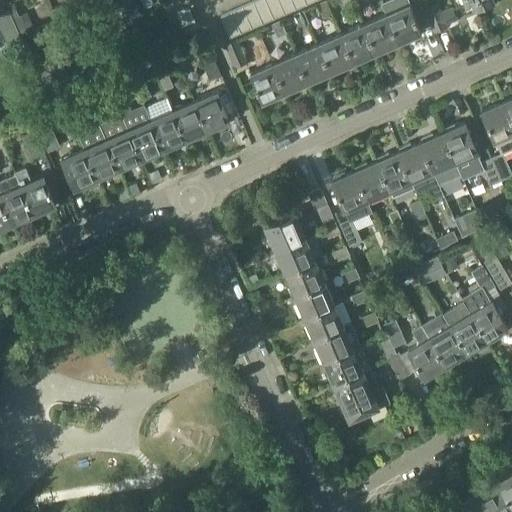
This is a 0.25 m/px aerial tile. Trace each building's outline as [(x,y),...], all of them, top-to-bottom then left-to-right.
[(141,0),(145,8),(154,4),(152,0),(141,0)] [(266,0),(254,0),(254,1),(263,22),(274,18),(266,0)] [(279,0),(266,0),(274,18),(285,13),(279,0)] [(292,0),(279,0),(285,13),(296,8),(292,0)] [(292,0),(296,8),(307,4),(304,0),(292,0)] [(465,0),(466,3),(471,1),(476,11),(494,3),(492,0),(465,0)] [(254,1),(243,5),(252,27),(263,22),(254,1)] [(323,16),(331,13),(326,1),(317,4),(323,16)] [(64,3),(49,9),(53,21),(69,14),(64,3)] [(386,13),(398,41),(421,31),(409,4),(386,13)] [(441,12),(438,4),(425,10),(434,31),(447,26),(446,23),(457,18),(452,7),(441,12)] [(243,5),(232,10),(241,32),(252,27),(243,5)] [(19,15),(16,8),(10,10),(20,34),(34,28),(27,11),(19,15)] [(20,34),(10,10),(0,14),(0,25),(7,40),(8,39),(13,50),(24,45),(20,34)] [(241,32),(232,10),(221,15),(230,37),(230,36),(241,32)] [(300,26),(308,22),(303,10),(295,14),(300,26)] [(375,51),(398,41),(386,13),(363,23),(375,51)] [(278,36),(286,32),(281,20),(272,24),(278,36)] [(353,61),(375,51),(363,23),(341,33),(353,61)] [(67,35),(73,50),(89,43),(83,29),(67,35)] [(330,71),(353,61),(341,33),(318,43),(330,71)] [(113,48),(109,38),(94,45),(98,55),(113,48)] [(235,66),(246,61),(236,39),(225,44),(235,66)] [(308,81),(330,71),(318,43),(296,52),(308,81)] [(285,91),(308,81),(296,52),(273,62),(285,91)] [(75,60),(79,71),(88,67),(83,56),(75,60)] [(262,101),(285,91),(273,62),(250,72),(262,101)] [(45,84),(56,80),(49,64),(38,68),(45,84)] [(164,89),(173,85),(168,72),(158,76),(164,89)] [(141,99),(151,95),(146,81),(135,85),(141,99)] [(194,99),(207,129),(229,119),(216,89),(194,99)] [(151,117),(164,148),(186,138),(173,108),(172,108),(167,97),(146,106),(151,117)] [(186,138),(207,129),(194,99),(173,108),(186,138)] [(502,153),(491,158),(501,180),(511,174),(503,153),(511,148),(511,118),(504,100),(482,110),(495,140),(496,139),(502,153)] [(120,108),(122,113),(128,127),(141,158),(164,148),(151,117),(146,106),(144,103),(131,109),(129,104),(120,108)] [(122,113),(101,122),(107,136),(120,167),(121,166),(141,158),(128,127),(122,113)] [(48,150),(59,145),(46,114),(34,119),(48,150)] [(460,172),(481,163),(476,152),(478,151),(465,121),(442,131),(455,161),(460,172)] [(84,147),(85,146),(98,177),(120,167),(107,136),(101,122),(78,133),(84,147)] [(32,157),(43,152),(34,130),(22,135),(32,157)] [(433,171),(434,170),(455,161),(442,131),(419,141),(433,171)] [(433,171),(419,141),(398,150),(411,180),(412,180),(417,192),(430,187),(435,198),(444,194),(434,170),(433,171)] [(61,157),(74,187),(98,177),(85,146),(84,147),(61,157)] [(389,190),(411,180),(398,150),(376,160),(389,190)] [(490,184),(501,180),(491,158),(480,162),(490,184)] [(367,200),(389,190),(376,160),(354,170),(367,200)] [(31,178),(26,166),(15,171),(20,183),(34,213),(55,204),(42,174),(31,178)] [(345,210),(367,200),(354,170),(332,180),(345,210)] [(34,213),(20,183),(15,171),(15,173),(0,179),(0,195),(12,223),(34,213)] [(0,227),(12,223),(0,195),(0,227)] [(410,202),(416,217),(426,213),(420,198),(410,202)] [(316,207),(325,229),(337,224),(327,202),(316,207)] [(404,222),(398,208),(388,212),(394,226),(404,222)] [(476,208),(454,217),(462,235),(483,225),(476,208)] [(276,250),(306,237),(296,212),(266,225),(276,250)] [(349,246),(350,246),(361,241),(351,219),(340,224),(349,246)] [(325,229),(324,229),(327,238),(340,232),(337,224),(325,229)] [(458,239),(453,229),(436,237),(441,247),(458,239)] [(286,272),(316,258),(306,237),(276,250),(286,272)] [(338,260),(350,255),(346,245),(334,251),(338,260)] [(443,265),(437,254),(421,262),(427,273),(443,265)] [(501,288),(511,282),(495,254),(484,260),(501,288)] [(447,271),(457,265),(451,256),(441,262),(447,271)] [(295,293),(325,280),(316,258),(286,272),(295,293)] [(487,339),(508,327),(490,298),(486,291),(495,285),(483,264),(471,270),(480,286),(462,297),(464,300),(487,339)] [(347,281),(359,276),(356,267),(343,272),(347,281)] [(305,315),(335,302),(325,280),(295,293),(305,315)] [(356,303),(369,298),(365,289),(352,294),(356,303)] [(464,300),(443,312),(467,351),(487,339),(464,300)] [(314,337),(344,324),(335,302),(305,315),(314,337)] [(366,326),(379,320),(375,311),(362,316),(366,326)] [(446,363),(467,351),(443,312),(422,325),(429,335),(446,363)] [(394,345),(405,340),(396,318),(384,323),(390,337),(394,345)] [(344,324),(314,337),(324,359),(354,346),(361,343),(351,321),(344,324)] [(422,325),(422,323),(412,329),(419,340),(408,347),(425,376),(446,363),(429,335),(422,325)] [(397,352),(394,345),(390,337),(382,340),(389,356),(397,352)] [(324,359),(333,381),(364,369),(371,365),(361,343),(354,346),(324,359)] [(401,377),(411,371),(399,350),(397,352),(389,356),(401,377)] [(343,404),(350,419),(391,401),(384,385),(380,387),(371,365),(364,369),(333,381),(343,404)] [(511,472),(498,481),(511,504),(511,472)] [(489,486),(478,493),(489,511),(510,511),(511,511),(511,504),(498,481),(489,486)] [(489,511),(478,493),(456,506),(459,511),(489,511)]
